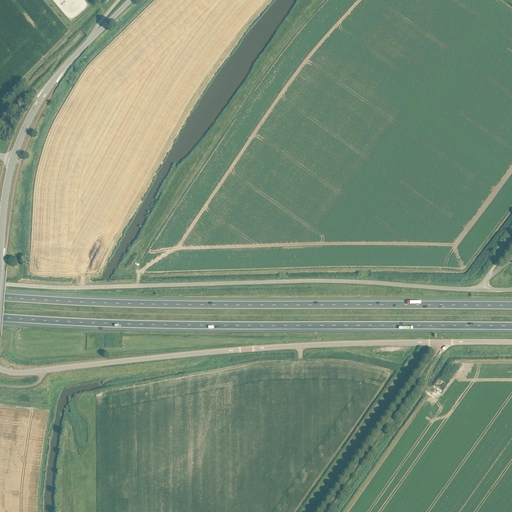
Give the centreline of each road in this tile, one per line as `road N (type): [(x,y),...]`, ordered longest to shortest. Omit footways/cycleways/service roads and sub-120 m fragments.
road 1 (motorway): [(511,306),(0,296)]
road 2 (motorway): [(0,316),(511,325)]
road 3 (unclassified): [(10,284),(312,280),(482,289)]
road 4 (unclassified): [(438,344),(315,346),(42,371)]
road 5 (unclassified): [(327,511),(435,360),(438,344)]
road 6 (tertiary): [(12,158),(61,68),(131,0)]
